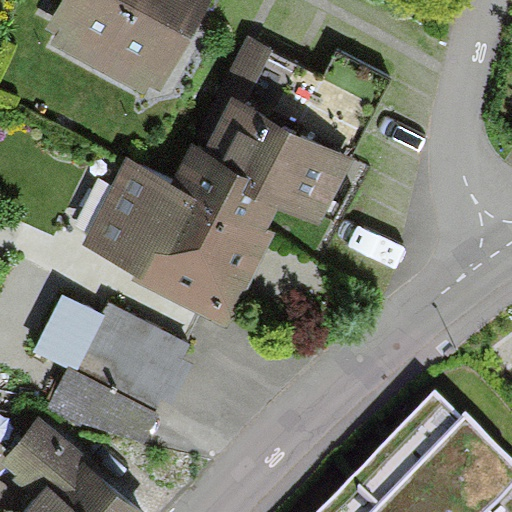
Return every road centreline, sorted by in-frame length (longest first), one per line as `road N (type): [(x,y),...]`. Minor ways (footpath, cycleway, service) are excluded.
road 1 (residential): [(211,511),(415,308),(496,247)]
road 2 (residential): [(496,247),(456,181),(451,93),(481,0)]
